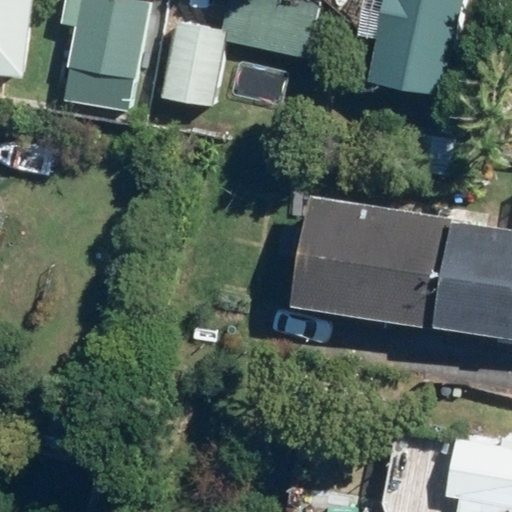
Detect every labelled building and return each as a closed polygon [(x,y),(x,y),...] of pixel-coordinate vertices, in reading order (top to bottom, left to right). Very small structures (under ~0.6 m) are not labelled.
[(0,0),(0,66),(33,69),(37,0),(0,0)] [(81,14),(74,60),(139,71),(153,0),(68,0),(67,12),(81,14)] [(179,14),(168,91),(216,99),(228,34),(315,51),(324,0),(230,0),(227,22),(179,14)] [(386,0),(373,75),(451,89),(467,0),(386,0)] [(511,219),(317,185),(295,297),(511,331),(511,219)] [(104,414),(23,388),(11,424),(92,450),(104,414)] [(468,490),(464,511),(511,511),(511,437),(464,429),(452,487),(468,490)]
